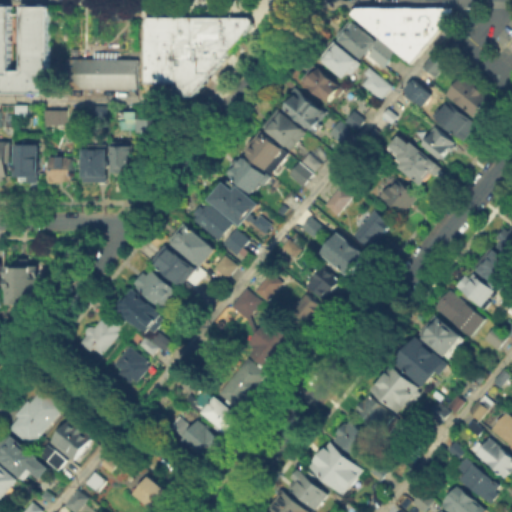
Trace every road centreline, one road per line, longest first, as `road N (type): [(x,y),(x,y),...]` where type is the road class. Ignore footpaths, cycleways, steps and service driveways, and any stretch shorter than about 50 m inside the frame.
road 1 (residential): [(309,0),(0,380)]
road 2 (residential): [(511,151),(217,511)]
road 3 (residential): [(27,348),(233,511)]
road 4 (residential): [(0,220),(102,223),(125,232)]
